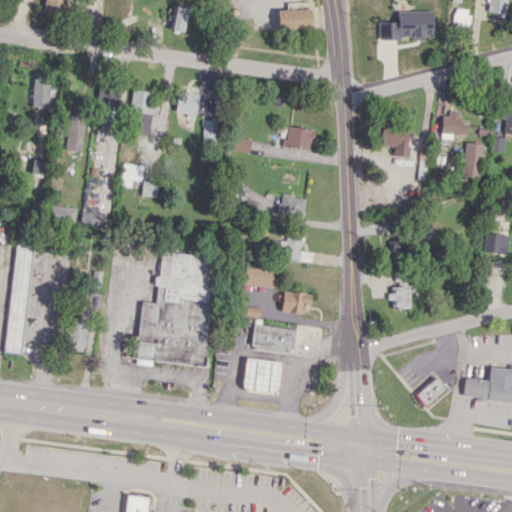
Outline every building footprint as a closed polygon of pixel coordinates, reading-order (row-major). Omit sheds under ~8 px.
[(42,0),(43,11),(65,11),(64,0),(42,0)] [(486,0),(485,11),(504,14),(505,0),(486,0)] [(183,30),(185,7),(171,6),(169,29),(183,30)] [(468,9),(453,7),(451,24),(467,25),(468,9)] [(276,9),(276,29),(311,27),(310,8),(276,9)] [(377,38),(410,38),(432,38),(431,10),(396,11),(396,21),(377,22),(377,38)] [(48,107),(49,80),(31,79),(30,106),(48,107)] [(128,110),(153,114),(156,92),(131,88),(128,110)] [(184,116),(194,118),(197,94),(176,91),(174,111),(185,112),(184,116)] [(440,133),(466,134),(466,123),(458,122),(459,113),(440,112),(440,133)] [(82,114),(67,113),(65,150),(81,151),(82,114)] [(201,143),(216,143),(216,120),(201,120),(201,143)] [(391,155),(405,156),(408,125),(380,122),(378,144),(392,145),(391,155)] [(283,147),(309,149),(311,128),(284,126),(283,147)] [(502,151),(503,137),(491,136),(489,150),(502,151)] [(248,151),(248,138),(231,138),(231,150),(248,151)] [(461,176),(479,177),(480,143),(463,142),(461,176)] [(130,186),(130,180),(140,180),(141,164),(121,163),(120,186),(130,186)] [(155,196),(156,181),(141,180),(140,195),(155,196)] [(301,216),(303,197),(278,193),(276,213),(301,216)] [(242,211),(258,214),(260,203),(244,200),(242,211)] [(74,222),(74,206),(49,205),(48,220),(74,222)] [(101,225),(102,213),(80,210),(79,223),(101,225)] [(499,216),(499,229),(509,229),(510,217),(499,216)] [(312,252),(298,250),(301,233),(286,230),(284,241),(274,239),(272,256),(310,262),(312,252)] [(482,252),(506,252),(507,234),(483,233),(482,252)] [(398,261),(397,238),(383,238),(384,261),(398,261)] [(20,353),(32,245),(14,243),(2,351),(20,353)] [(134,359),(203,365),(213,256),(159,251),(156,285),(156,284),(154,302),(139,301),(134,359)] [(275,269),(243,267),(242,284),(274,287),(275,269)] [(394,272),(394,286),(388,286),(388,299),(391,299),(391,307),(407,307),(408,272),(394,272)] [(302,313),(303,303),(308,304),(310,294),(282,289),(279,310),(302,313)] [(86,318),(69,317),(66,349),(83,350),(86,318)] [(290,353),(294,329),(253,323),(249,347),(290,353)] [(280,361),(244,357),(240,389),(276,393),(280,361)] [(511,368),(488,366),(487,379),(463,377),(461,397),(511,402),(511,368)] [(447,392),(436,377),(413,393),(424,408),(447,392)] [(147,511),(149,496),(124,494),(122,511),(147,511)]
